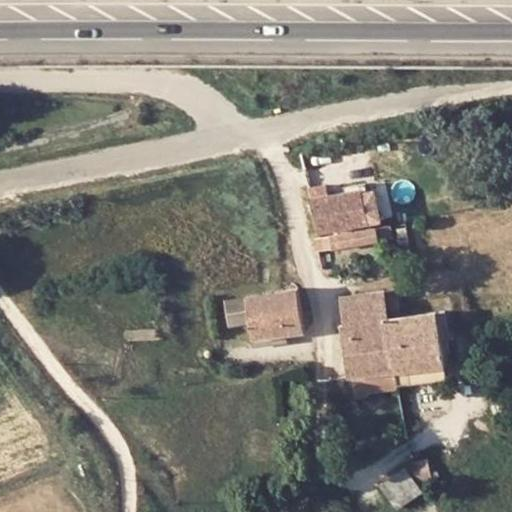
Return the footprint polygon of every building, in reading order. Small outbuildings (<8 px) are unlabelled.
[(326,183),(310,186),(312,194),(327,191),(326,183)] [(312,194),(320,228),(367,219),(361,187),(360,184),(327,191),(312,194)] [(361,187),(367,219),(379,216),(372,186),(361,187)] [(392,233),(390,222),(315,236),(318,248),(392,233)] [(385,300),(399,298),(397,284),(384,286),(385,300)] [(283,328),(301,325),(294,285),(245,295),(249,319),(251,334),(283,328)] [(354,371),(394,368),(387,314),(385,300),(384,286),(340,291),(343,318),(340,318),(347,372),(354,371)] [(249,319),(245,295),(226,297),(229,321),(249,319)] [(401,312),(399,298),(385,300),(387,314),(401,312)] [(394,368),(441,361),(438,341),(436,328),(445,327),(442,308),(433,309),(401,312),(387,314),(394,368)] [(447,341),(445,327),(436,328),(438,341),(447,341)] [(283,328),(251,334),(253,343),(284,339),(283,328)] [(394,368),(396,382),(442,376),(441,361),(394,368)] [(356,387),(396,382),(394,368),(354,371),(356,387)] [(427,457),(411,461),(417,481),(438,477),(438,470),(430,470),(427,457)] [(399,504),(420,487),(403,467),(381,483),(399,504)]
